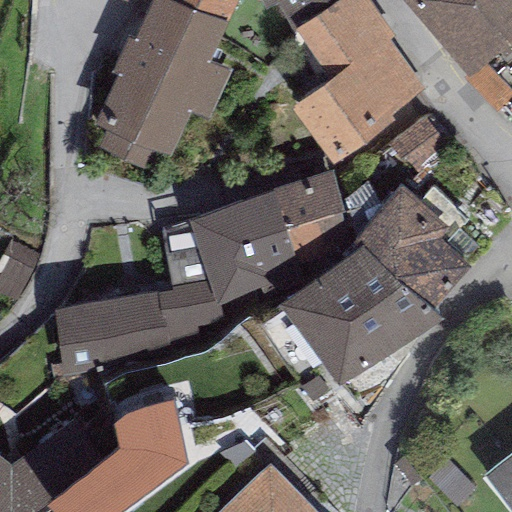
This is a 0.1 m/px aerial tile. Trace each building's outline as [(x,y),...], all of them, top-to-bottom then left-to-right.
[(228,13),(202,0),(145,0),(134,23),(128,20),(112,56),(118,59),(95,108),(106,113),(98,131),(144,153),(153,135),(170,143),(190,100),(209,109),(231,63),(209,53),(228,13)] [(202,0),(228,13),(234,0),(202,0)] [(281,0),(293,22),(300,18),(296,13),(313,0),(281,0)] [(393,26),(375,0),(313,0),(296,13),(300,18),(328,60),(290,86),(331,145),(424,82),(388,29),(393,26)] [(511,0),(418,0),(468,62),(511,27),(511,0)] [(333,159),(274,173),(300,269),(350,234),(333,159)] [(357,221),(361,224),(433,294),(468,256),(437,227),(449,214),(403,172),(357,221)] [(274,173),(190,196),(194,210),(211,274),(216,292),(300,269),(274,173)] [(211,274),(194,210),(162,219),(171,274),(211,274)] [(442,305),(433,294),(361,224),(350,234),(300,269),(277,284),(337,374),(442,305)] [(38,247),(13,234),(0,253),(0,286),(18,295),(38,247)] [(172,278),(54,292),(54,295),(61,367),(180,353),(225,330),(216,292),(211,274),(171,274),(172,278)] [(127,416),(112,425),(118,450),(99,465),(46,508),(50,511),(121,511),(187,465),(174,400),(127,416)] [(99,465),(66,425),(10,466),(0,457),(0,511),(50,511),(46,508),(99,465)] [(511,434),(484,457),(511,492),(511,434)] [(323,511),(268,456),(210,511),(323,511)]
